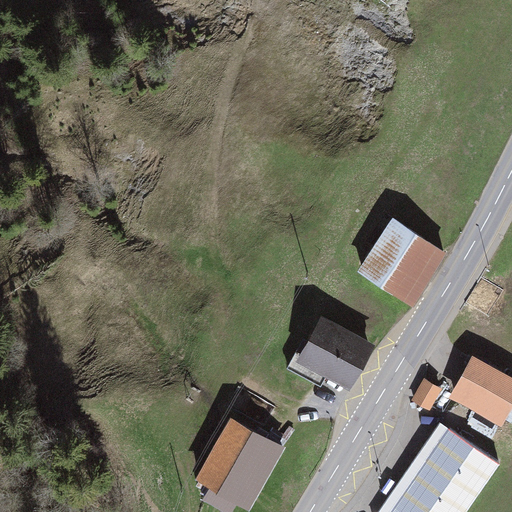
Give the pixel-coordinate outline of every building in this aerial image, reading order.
[(397,221),(365,277),(408,302),(440,246),(397,221)] [(372,347),(320,321),(297,365),(349,391),(372,347)] [(511,423),(511,382),(476,363),(454,405),(507,433),(511,423)] [(444,394),(426,384),(414,408),(432,417),(444,394)] [(242,423),(205,485),(251,511),(255,511),(291,452),(242,423)] [(469,511),(502,469),(455,435),(397,511),(469,511)]
